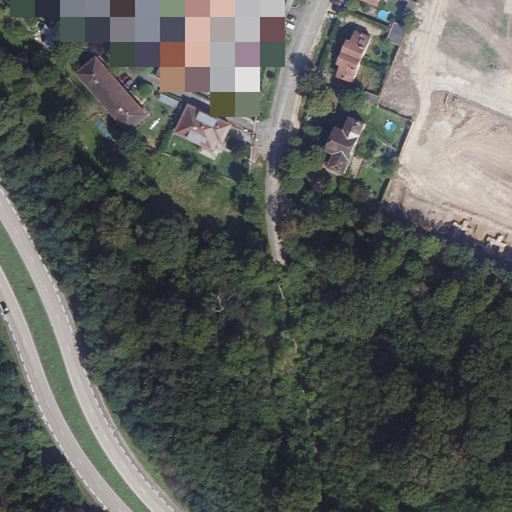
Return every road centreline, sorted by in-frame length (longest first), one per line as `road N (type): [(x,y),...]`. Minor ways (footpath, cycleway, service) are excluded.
road 1 (secondary): [(162,511),(103,435),(0,206)]
road 2 (residential): [(317,0),(282,98),(274,152),(278,271)]
road 3 (secondary): [(0,285),(52,415),(86,474),(120,511)]
